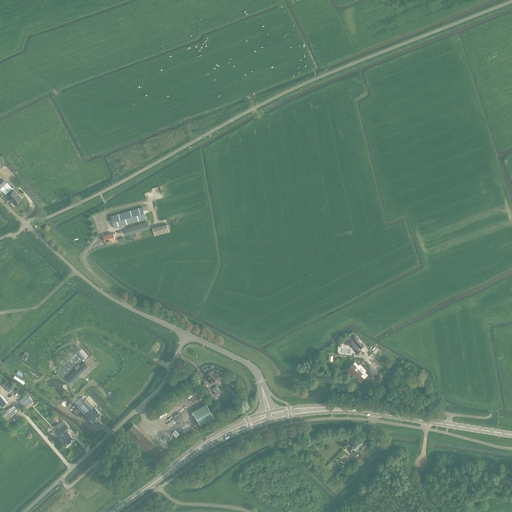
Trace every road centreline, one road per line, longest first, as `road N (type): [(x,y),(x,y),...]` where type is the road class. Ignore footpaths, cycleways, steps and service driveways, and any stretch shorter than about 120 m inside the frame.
road 1 (secondary): [(511,435),(344,409),(270,417)]
road 2 (unclassified): [(25,511),(150,397),(186,336)]
road 3 (unclassified): [(186,336),(108,297),(0,199)]
road 4 (secondary): [(270,417),(215,438),(113,511)]
road 5 (unclassified): [(270,417),(256,369),(186,336)]
